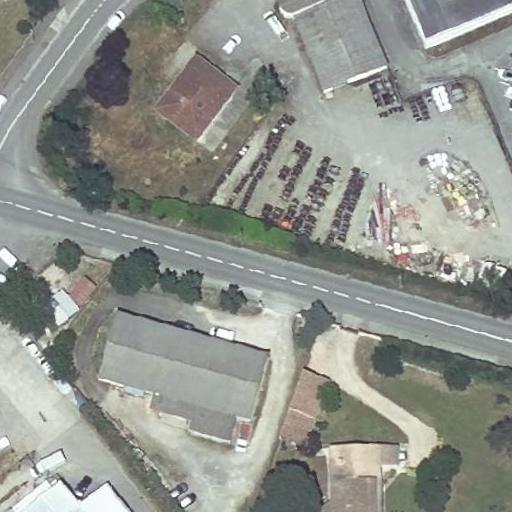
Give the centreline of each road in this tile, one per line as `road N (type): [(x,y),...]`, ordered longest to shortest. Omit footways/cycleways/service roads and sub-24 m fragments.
road 1 (tertiary): [(0,200),(511,341)]
road 2 (unclassified): [(0,170),(49,71),(104,0)]
